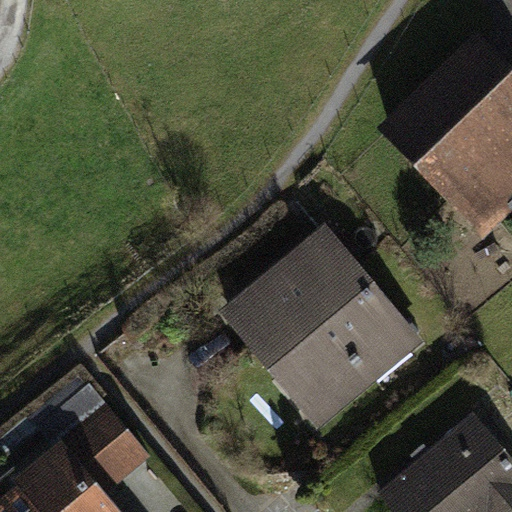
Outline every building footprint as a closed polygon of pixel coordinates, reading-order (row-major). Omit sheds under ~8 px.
[(511,138),(511,82),(476,45),(391,126),(480,218),(496,203),(471,177),(511,138)] [(511,187),(511,138),(471,177),(496,203),(511,187)] [(412,340),(324,236),(231,314),(260,349),(276,337),(333,405),(412,340)] [(144,454),(106,409),(56,450),(48,441),(2,479),(16,497),(0,510),(0,511),(111,511),(97,494),(144,454)] [(511,511),(511,459),(475,416),(381,494),(395,511),(511,511)]
